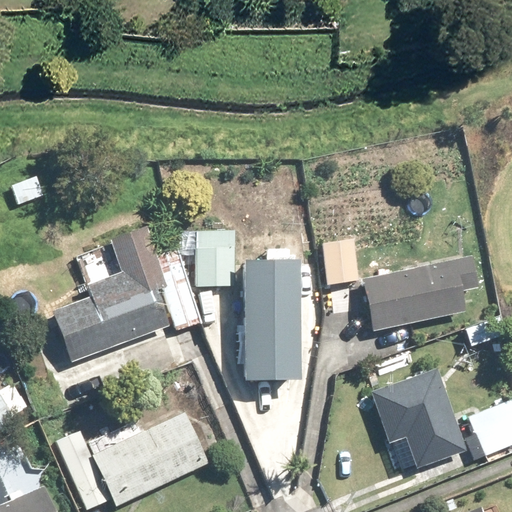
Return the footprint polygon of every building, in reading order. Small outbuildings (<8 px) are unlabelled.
[(47,315),(64,364),(165,329),(155,298),(162,295),(140,232),(106,243),(119,282),(84,294),(87,302),(47,315)] [(232,289),(229,232),(189,234),(192,291),(232,289)] [(346,241),(314,246),(320,287),(353,283),(346,241)] [(459,312),(456,294),(471,291),(465,256),(355,284),(363,336),(459,312)] [(293,282),(235,284),(239,383),(296,381),(293,282)] [(400,441),(411,470),(460,452),(430,371),(363,395),(381,447),(400,441)] [(0,390),(0,435),(35,418),(16,382),(0,390)] [(511,402),(510,397),(462,418),(479,458),(511,443),(511,402)] [(77,432),(50,444),(81,511),(82,511),(105,502),(109,510),(202,467),(178,416),(88,457),(77,432)] [(0,511),(47,511),(38,488),(0,503),(0,511)]
